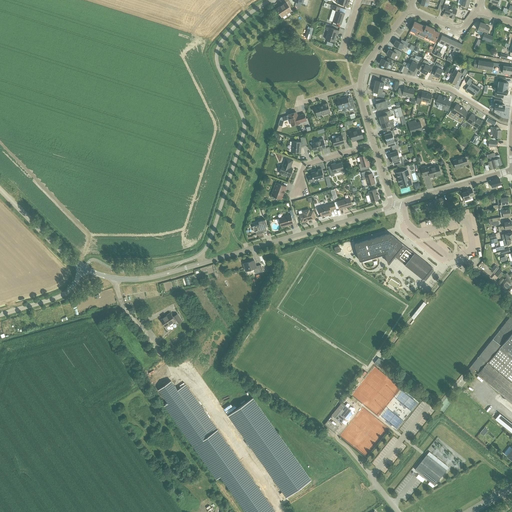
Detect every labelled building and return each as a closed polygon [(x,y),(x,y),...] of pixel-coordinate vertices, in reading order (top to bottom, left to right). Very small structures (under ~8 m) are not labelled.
[(286,2),(276,9),(282,17),(292,11),(286,2)] [(442,10),(445,11),(444,14),(450,16),(450,17),(454,18),(454,17),(457,10),(447,6),(448,5),(444,4),(442,10)] [(345,13),(339,11),(340,7),(333,5),(332,9),(336,10),(333,22),(341,24),(345,13)] [(418,36),(423,25),(414,21),(410,30),(416,33),(415,34),(418,36)] [(478,30),(477,33),(482,35),(483,31),(485,32),(488,33),(490,28),(485,26),(486,24),(480,22),(478,29),(478,30)] [(425,26),(423,25),(418,36),(424,38),(424,37),(427,38),(432,28),(426,25),(425,26)] [(308,26),(305,37),(310,39),(314,28),(308,26)] [(328,30),(325,39),(335,42),(337,35),(338,35),(339,31),(327,27),(326,29),(328,30)] [(435,29),(432,28),(427,38),(435,42),(440,33),(434,30),(435,29)] [(484,33),(482,39),(491,43),(494,37),(484,33)] [(444,44),(447,37),(442,35),(439,42),(444,44)] [(452,40),(447,37),(444,44),(449,47),(452,40)] [(409,43),(405,41),(402,40),(400,42),(396,40),(393,45),(401,49),(403,46),(406,48),(409,43)] [(452,40),(449,47),(454,49),(457,42),(452,40)] [(457,42),(454,49),(459,51),(463,44),(457,42)] [(386,54),(394,58),(396,55),(398,57),(401,52),(395,49),(393,51),(389,49),(386,54)] [(411,57),(408,63),(411,64),(409,69),(414,71),(418,63),(419,61),(414,58),(411,57)] [(382,58),(379,64),(387,67),(390,69),(391,65),(392,66),(394,61),(388,58),(386,60),(382,58)] [(424,60),(419,69),(422,71),(421,72),(427,74),(430,66),(427,65),(429,62),(424,60)] [(475,60),(474,67),(478,68),(492,71),(493,65),(494,63),(479,60),(479,61),(475,60)] [(436,71),(434,75),(439,78),(443,70),(440,68),(441,65),(436,63),(433,69),(436,71)] [(499,66),(499,71),(503,71),(502,73),(509,74),(509,73),(511,73),(511,67),(508,67),(508,65),(504,64),(503,67),(499,66)] [(456,84),(462,73),(455,69),(453,73),(451,72),(449,76),(451,77),(449,81),(456,84)] [(376,81),(374,86),(383,89),(388,90),(389,87),(387,86),(387,83),(388,84),(389,80),(389,79),(382,77),(381,78),(381,82),(376,81)] [(469,85),(465,90),(475,96),(477,93),(478,94),(481,89),(471,82),(473,80),(470,78),(466,83),(469,85)] [(498,79),(497,81),(499,82),(498,87),(507,89),(508,86),(508,83),(506,82),(506,79),(498,78),(498,79)] [(383,89),(374,86),(373,92),(378,93),(377,96),(384,98),(385,92),(382,92),(383,89)] [(404,87),(404,89),(399,88),(398,92),(399,95),(402,96),(402,95),(413,98),(415,90),(404,87)] [(495,93),(495,97),(498,97),(503,98),(504,96),(504,94),(506,95),(506,94),(507,94),(507,91),(507,89),(498,87),(497,93),(495,93)] [(425,93),(426,93),(422,92),(421,95),(418,94),(416,101),(421,103),(422,100),(430,103),(432,95),(425,93)] [(449,99),(439,95),(436,103),(437,103),(437,104),(439,104),(440,104),(443,105),(442,109),(447,111),(448,109),(449,108),(451,103),(448,101),(449,99)] [(342,98),(337,100),(339,104),(338,105),(339,110),(343,109),(343,107),(345,107),(346,107),(348,108),(349,111),(356,109),(353,101),(349,102),(348,98),(348,97),(344,98),(342,99),(342,98)] [(375,104),(374,104),(376,111),(377,110),(388,107),(391,106),(390,102),(389,102),(389,99),(382,99),(382,101),(376,103),(376,104),(375,104)] [(494,99),(494,104),(495,104),(494,110),(496,110),(496,111),(500,112),(500,111),(504,111),(505,106),(505,105),(502,105),(503,101),(494,99)] [(324,105),(314,108),(317,116),(323,114),(324,115),(330,113),(327,103),(324,104),(324,105)] [(457,104),(452,112),(456,114),(456,115),(457,116),(459,117),(457,121),(461,124),(463,120),(468,112),(464,110),(465,109),(457,104)] [(381,122),(389,120),(388,117),(391,116),(390,111),(383,113),(384,116),(379,117),(381,122)] [(280,121),(278,125),(282,126),(284,121),(286,120),(290,119),(292,126),(300,124),(299,123),(307,120),(305,114),(298,116),(296,112),(288,114),(289,115),(283,117),(280,118),(280,121)] [(472,113),(467,121),(477,128),(482,121),(475,116),(475,115),(472,113)] [(390,123),(389,120),(381,122),(382,128),(383,127),(384,130),(395,127),(393,122),(390,123)] [(408,125),(411,135),(423,131),(420,122),(408,125)] [(491,127),(491,134),(493,134),(493,138),(493,139),(498,140),(498,138),(501,138),(501,134),(501,130),(499,130),(499,127),(494,127),(491,127)] [(386,141),(394,138),(393,135),(395,134),(393,128),(387,130),(388,134),(384,135),(386,139),(386,141)] [(361,129),(350,132),(352,141),(356,140),(363,138),(361,131),(361,129)] [(344,140),(347,139),(345,131),(341,132),(342,135),(336,137),(335,136),(332,136),(332,137),(332,138),(332,139),(330,139),(330,140),(331,142),(331,143),(333,142),(334,146),(340,144),(341,145),(345,144),(344,140)] [(292,148),(292,152),(300,153),(301,145),(302,144),(303,146),(307,145),(305,136),(300,138),(301,140),(301,142),(293,141),(292,146),(291,148),(292,148)] [(397,137),(394,138),(386,141),(387,142),(388,146),(391,145),(392,149),(399,147),(397,141),(398,140),(397,138),(397,137)] [(314,148),(314,151),(318,150),(319,151),(323,150),(323,149),(326,148),(323,138),(319,140),(320,141),(312,143),(313,145),(314,148)] [(399,147),(392,149),(393,152),(390,153),(391,157),(392,159),(402,156),(399,147)] [(465,157),(453,160),(456,169),(461,167),(460,167),(468,164),(467,160),(470,159),(468,151),(464,152),(465,157)] [(494,153),(490,154),(494,168),(499,167),(498,165),(502,164),(501,160),(499,155),(495,156),(494,153)] [(361,163),(359,164),(361,171),(369,168),(369,165),(370,165),(369,161),(369,159),(368,159),(367,155),(359,157),(361,163)] [(402,156),(392,159),(392,160),(393,165),(397,164),(398,167),(404,165),(402,156)] [(286,175),(290,177),(293,169),(289,167),(289,166),(291,166),(293,160),(286,158),(283,165),(282,165),(281,165),(280,168),(281,168),(279,173),(283,174),(283,175),(286,176),(286,175)] [(331,166),(328,167),(329,169),(331,177),(335,176),(334,173),(344,171),(342,163),(335,165),(335,164),(331,165),(331,166)] [(434,176),(434,177),(437,176),(437,175),(441,174),(441,172),(441,171),(441,170),(440,170),(438,165),(438,166),(433,168),(432,167),(431,166),(427,167),(427,166),(421,168),(423,176),(429,175),(430,177),(434,176)] [(308,176),(310,182),(324,178),(322,168),(318,169),(318,171),(311,173),(312,175),(308,176)] [(407,169),(396,172),(398,179),(399,181),(401,188),(412,184),(411,180),(408,180),(407,175),(408,175),(407,169)] [(367,185),(368,185),(375,183),(374,179),(375,178),(374,176),(373,176),(372,173),(371,173),(370,170),(361,173),(363,180),(366,179),(367,185)] [(498,188),(502,187),(499,179),(490,181),(492,187),(498,186),(498,188)] [(276,182),(271,196),(282,200),(287,186),(276,182)] [(369,195),(366,196),(368,201),(371,200),(371,202),(380,199),(379,194),(377,194),(377,193),(376,189),(368,191),(369,195)] [(468,191),(462,193),(464,200),(471,198),(470,196),(472,195),(473,195),(472,189),(467,190),(468,191)] [(499,208),(502,208),(501,205),(508,204),(507,197),(497,199),(498,205),(493,206),(494,209),(499,208)] [(337,202),(340,210),(343,209),(343,208),(352,205),(350,198),(337,202)] [(445,205),(443,198),(433,200),(433,201),(428,203),(431,212),(436,210),(436,208),(445,205)] [(331,210),(336,208),(335,203),(319,208),(321,216),(327,215),(328,216),(332,214),(331,210)] [(502,208),(499,208),(501,218),(507,217),(507,216),(510,216),(509,209),(502,210),(502,208)] [(290,210),(291,215),(279,218),(281,227),(293,224),(292,220),(295,219),(292,209),(290,210)] [(303,214),(300,215),(302,222),(315,218),(313,211),(310,212),(309,209),(302,211),(303,214)] [(267,226),(265,220),(258,222),(259,225),(253,226),(254,232),(255,232),(256,234),(264,232),(264,231),(267,230),(266,226),(267,226)] [(500,226),(498,227),(499,230),(501,230),(511,228),(511,226),(511,225),(511,224),(511,223),(511,222),(511,221),(504,222),(505,226),(504,226),(500,226)] [(355,245),(355,246),(359,260),(360,260),(360,261),(361,261),(386,254),(389,263),(394,256),(424,280),(425,280),(426,280),(426,279),(433,271),(434,270),(434,269),(433,268),(408,248),(389,233),(372,238),(356,243),(355,243),(355,244),(355,245)] [(503,241),(500,241),(501,246),(504,245),(504,246),(511,243),(511,237),(503,240),(503,241)] [(254,260),(243,264),(246,271),(247,272),(249,271),(249,270),(254,268),(255,274),(263,271),(261,265),(256,266),(254,260)] [(495,265),(491,271),(495,274),(500,268),(499,267),(497,266),(496,264),(495,265)] [(500,278),(504,273),(499,269),(495,274),(500,278)] [(424,302),(411,317),(412,318),(413,319),(426,304),(424,302)] [(178,323),(182,321),(177,314),(173,317),(174,317),(173,317),(170,313),(166,316),(161,320),(166,327),(172,323),(173,324),(177,321),(178,323)] [(502,343),(501,341),(511,327),(511,318),(510,317),(499,331),(502,333),(501,335),(498,333),(467,371),(472,374),(476,369),(478,371),(486,361),(487,361),(493,354),(502,343)] [(511,382),(511,333),(488,362),(511,382)] [(379,358),(375,363),(379,367),(383,362),(379,358)] [(511,403),(511,383),(499,373),(487,363),(478,374),(511,403)] [(161,370),(155,376),(157,379),(164,372),(161,370)] [(216,480),(221,477),(245,511),(273,511),(275,511),(186,384),(177,390),(171,381),(159,390),(168,403),(164,406),(216,480)] [(286,498),(311,480),(253,398),(228,415),(286,498)] [(345,405),(342,403),(332,415),(335,417),(335,418),(341,423),(344,419),(343,419),(344,417),(345,418),(351,410),(345,405)] [(511,420),(504,414),(499,420),(511,430),(511,420)] [(427,454),(415,470),(435,485),(447,470),(449,467),(447,470),(430,457),(432,454),(429,452),(427,454)]
